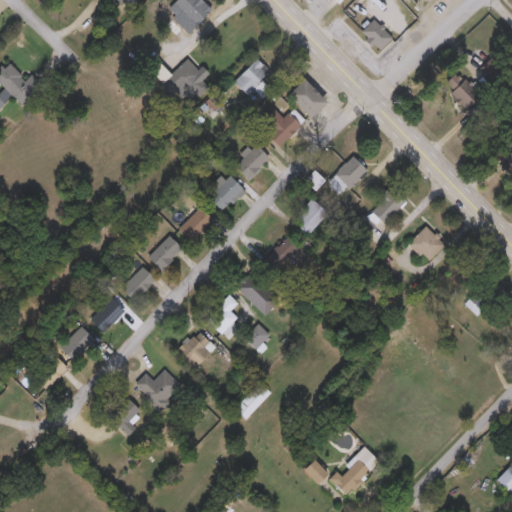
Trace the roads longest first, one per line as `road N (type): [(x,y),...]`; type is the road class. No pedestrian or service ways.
road 1 (residential): [(369,97),(60,419)]
road 2 (tertiary): [(511,246),(274,0)]
road 3 (residential): [(511,391),(398,511)]
road 4 (residential): [(369,97),(481,0)]
